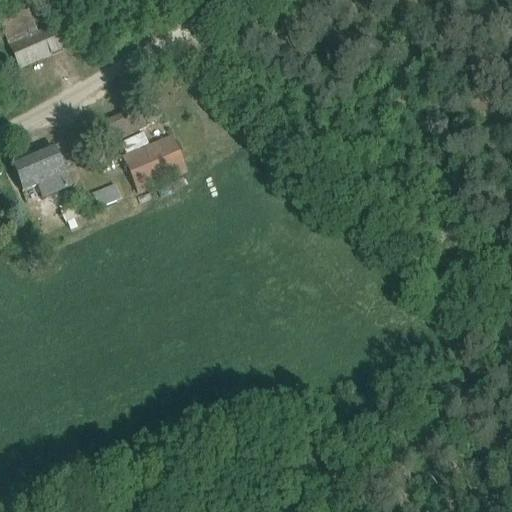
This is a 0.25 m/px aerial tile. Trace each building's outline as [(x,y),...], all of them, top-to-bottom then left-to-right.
[(0,22),(0,24),(9,47),(20,70),(64,50),(54,28),(37,35),(27,11),(0,22)] [(153,102),(139,109),(147,127),(161,121),(153,102)] [(116,144),(107,126),(86,136),(87,139),(95,155),(116,144)] [(187,175),(171,138),(149,147),(144,135),(121,145),(126,157),(122,159),(137,196),(187,175)] [(10,165),(23,194),(36,188),(41,200),(70,188),(53,147),(10,165)] [(99,210),(120,202),(115,188),(93,196),(96,204),(99,210)] [(80,220),(77,212),(75,207),(61,213),(65,225),(66,226),(80,220)]
